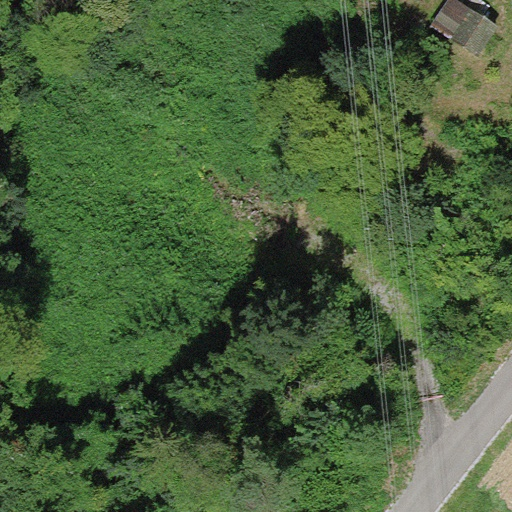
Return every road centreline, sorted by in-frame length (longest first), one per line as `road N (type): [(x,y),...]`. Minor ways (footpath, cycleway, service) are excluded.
road 1 (track): [(470,437),(366,293),(121,114),(53,118),(23,172),(13,223)]
road 2 (track): [(511,385),(412,511)]
